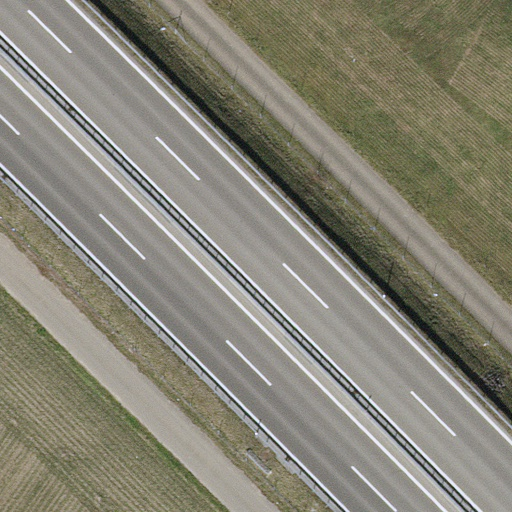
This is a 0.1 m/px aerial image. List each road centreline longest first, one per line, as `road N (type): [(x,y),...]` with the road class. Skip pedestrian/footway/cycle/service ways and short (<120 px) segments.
road 1 (trunk): [(511,488),(21,0)]
road 2 (trunk): [(0,112),(400,511)]
road 3 (track): [(511,340),(168,0)]
road 4 (track): [(254,511),(0,259)]
